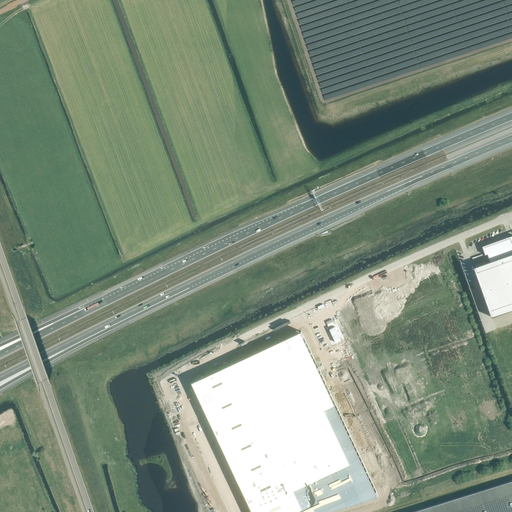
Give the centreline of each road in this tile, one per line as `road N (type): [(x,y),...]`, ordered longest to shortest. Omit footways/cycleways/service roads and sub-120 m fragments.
road 1 (motorway): [(511,116),(87,311)]
road 2 (motorway): [(197,280),(511,138)]
road 3 (unclassified): [(511,215),(243,337)]
road 4 (tertiary): [(90,511),(0,252)]
road 5 (motorway): [(0,388),(197,280)]
road 6 (motorway): [(0,377),(197,280)]
road 7 (unknown): [(511,321),(484,324),(458,238)]
